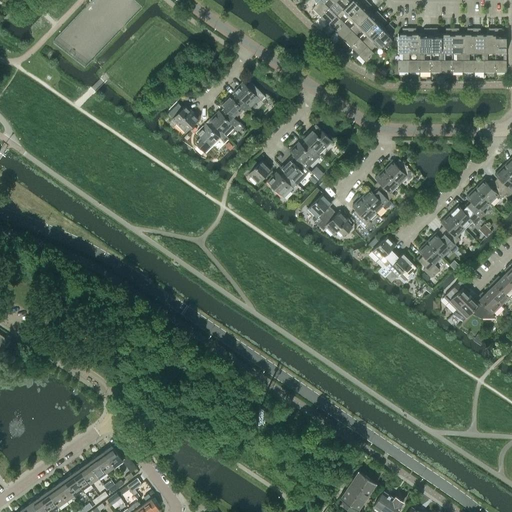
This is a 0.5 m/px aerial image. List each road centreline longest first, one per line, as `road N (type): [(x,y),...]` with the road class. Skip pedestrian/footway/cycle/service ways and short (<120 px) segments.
road 1 (unclassified): [(0,212),(98,253),(478,511)]
road 2 (residential): [(0,312),(109,388),(109,421)]
road 3 (residential): [(400,238),(495,145),(495,131)]
road 4 (residential): [(0,500),(109,421)]
